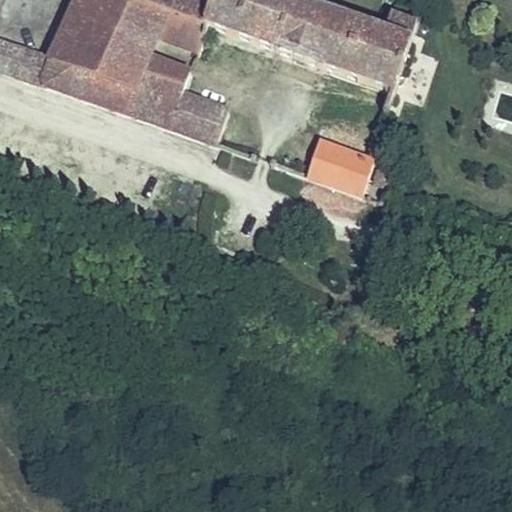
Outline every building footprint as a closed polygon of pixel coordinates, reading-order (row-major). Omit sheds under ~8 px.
[(71,0),(60,22),(151,54),(154,47),(165,23),(203,40),(386,104),(414,28),(386,18),(378,40),(266,0),(71,0)] [(151,54),(60,22),(58,29),(149,61),(151,54)] [(165,23),(154,47),(196,63),(203,40),(165,23)] [(0,80),(213,153),(229,115),(180,96),(189,76),(149,61),(58,29),(41,60),(0,47),(0,80)] [(369,185),(378,160),(324,140),(311,182),(364,200),(369,185)] [(399,166),(378,160),(369,185),(390,192),(399,166)] [(202,193),(198,221),(211,223),(215,195),(202,193)]
